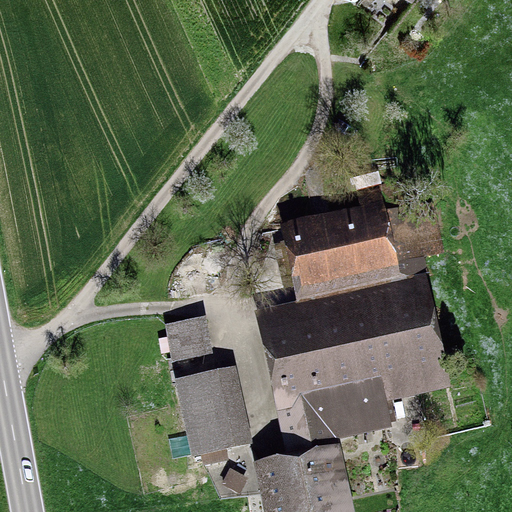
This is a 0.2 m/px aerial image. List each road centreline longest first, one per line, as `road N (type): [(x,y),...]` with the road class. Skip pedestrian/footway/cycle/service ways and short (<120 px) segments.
road 1 (track): [(320,0),(56,327)]
road 2 (unknown): [(222,313),(292,465)]
road 3 (secondary): [(28,511),(0,354)]
